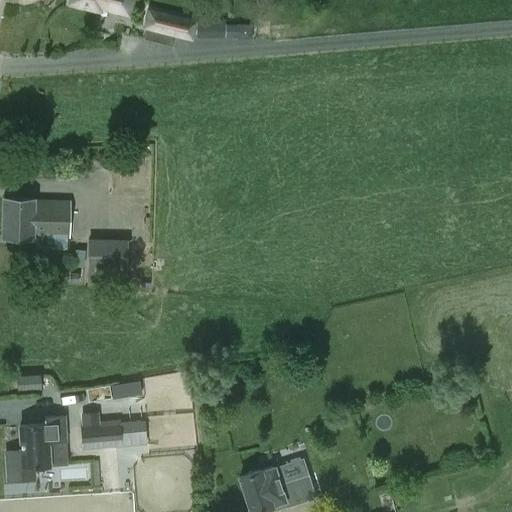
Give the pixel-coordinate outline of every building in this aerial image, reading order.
[(100,6),(127,13),(130,0),(70,0),(70,3),(99,10),(100,6)] [(198,19),(147,7),(142,27),(145,28),(143,38),(178,47),(187,47),(189,39),(193,40),(198,19)] [(225,37),(251,38),(252,24),(225,24),(225,37)] [(69,237),(70,198),(3,197),(2,237),(34,237),(34,236),(69,237)] [(128,238),(87,237),(86,281),(127,282),(128,238)] [(70,272),(69,281),(78,281),(78,272),(70,272)] [(17,390),(42,389),(41,373),(16,374),(17,390)] [(65,412),(46,413),(47,422),(20,424),(21,449),(7,450),(9,478),(35,477),(34,466),(49,465),(48,435),(66,434),(65,412)] [(82,448),(147,442),(145,419),(120,422),(120,418),(99,420),(99,423),(80,425),(82,448)] [(281,482),(276,465),(239,476),(250,511),(251,511),(273,505),(275,510),(316,496),(308,474),(281,482)]
